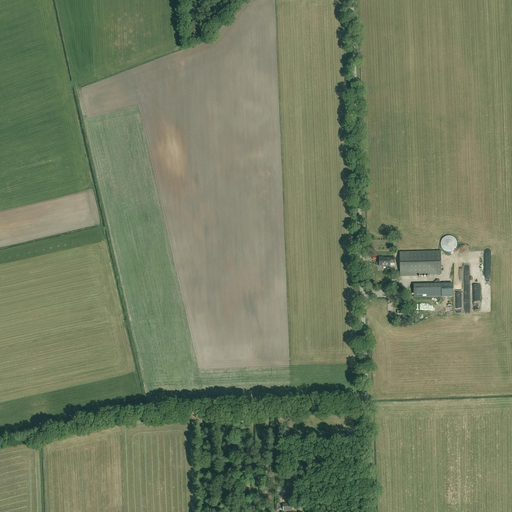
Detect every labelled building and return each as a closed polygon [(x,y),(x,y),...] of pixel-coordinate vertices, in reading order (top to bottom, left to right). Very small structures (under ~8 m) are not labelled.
[(455,249),(457,246),(457,244),(457,241),(455,238),(453,236),(450,235),(447,235),(445,236),(442,238),(441,241),(440,243),(441,246),(442,248),(444,250),(446,251),(449,252),(451,251),(453,250),(455,249)] [(441,274),(440,251),(400,252),(400,276),(418,275),(418,274),(441,274)] [(390,263),(395,263),(395,258),(383,258),(383,257),(379,257),(380,266),(390,266),(390,263)] [(414,284),(414,297),(442,296),(442,283),(414,284)] [(296,480),(286,480),(286,487),(289,487),(290,502),(296,502),(296,487),(296,480)] [(206,503),(207,506),(213,506),(214,511),(219,511),(218,502),(206,503)]
